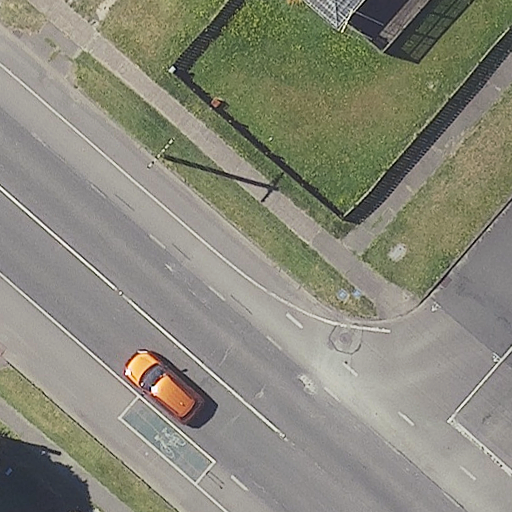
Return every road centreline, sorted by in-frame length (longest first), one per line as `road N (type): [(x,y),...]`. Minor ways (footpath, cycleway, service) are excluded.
road 1 (secondary): [(0,187),(370,511)]
road 2 (residential): [(377,511),(511,352)]
